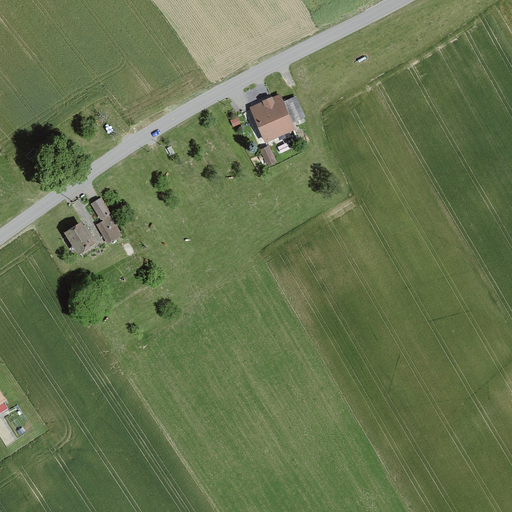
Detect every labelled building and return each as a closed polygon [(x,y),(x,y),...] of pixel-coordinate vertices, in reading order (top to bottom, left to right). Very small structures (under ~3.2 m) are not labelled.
[(277,96),(245,110),(261,148),(293,134),(277,96)] [(270,145),(260,149),(267,165),(277,161),(270,145)] [(100,201),(90,207),(99,223),(109,217),(100,201)] [(110,219),(97,227),(107,246),(120,238),(110,219)] [(79,223),(61,234),(74,256),(92,246),(79,223)]
